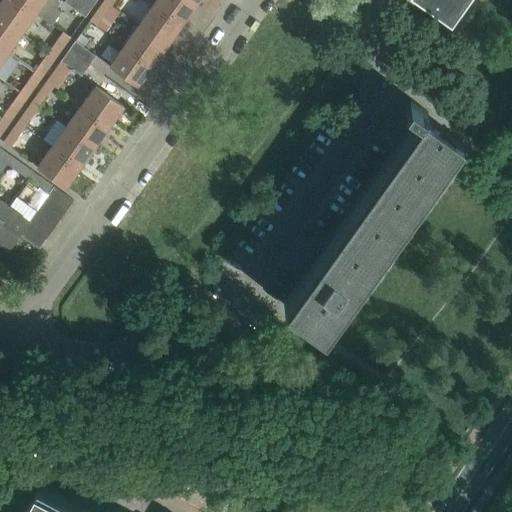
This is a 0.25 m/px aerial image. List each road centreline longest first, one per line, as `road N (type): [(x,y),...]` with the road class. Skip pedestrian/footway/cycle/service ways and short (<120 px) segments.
road 1 (residential): [(24,329),(73,352),(166,358),(203,344),(360,122),(380,0)]
road 2 (residential): [(23,316),(253,0)]
road 3 (residential): [(181,511),(57,448),(41,431),(24,329)]
